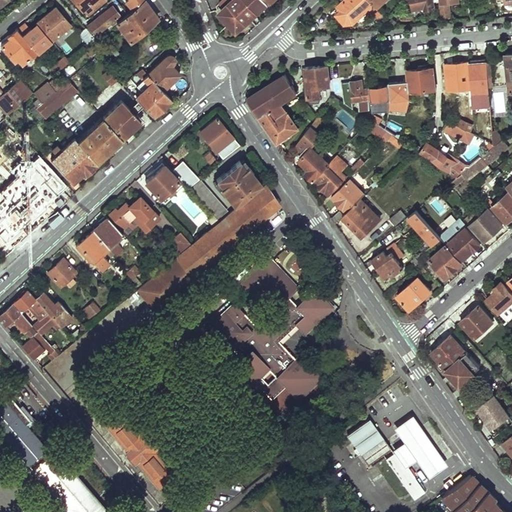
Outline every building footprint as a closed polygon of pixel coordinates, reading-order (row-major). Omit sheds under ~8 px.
[(75,0),(87,14),(103,0),(75,0)] [(141,0),(116,22),(129,41),(158,18),(145,0),(141,0)] [(266,0),(234,0),(233,2),(231,0),(223,0),(221,2),(226,8),(222,12),(234,26),(243,18),(246,21),(256,12),(267,1),(266,0)] [(372,0),(343,0),(338,5),(342,9),(337,13),(346,22),(354,21),(372,5),(375,8),(373,10),(378,16),(383,12),(377,5),(372,0)] [(411,0),(414,9),(420,7),(425,6),(425,10),(436,7),(433,0),(411,0)] [(439,0),(441,16),(451,16),(449,2),(459,1),(458,0),(439,0)] [(366,19),(378,16),(373,10),(375,8),(372,5),(354,21),(366,19)] [(95,39),(102,33),(99,31),(118,14),(111,6),(87,26),(94,34),(92,36),(95,39)] [(38,24),(50,39),(69,24),(55,7),(36,22),(38,24)] [(35,52),(35,53),(51,40),(50,39),(38,24),(32,29),(30,27),(21,34),(35,52)] [(77,33),(87,46),(93,40),(95,39),(92,36),(85,27),(77,33)] [(16,58),(20,64),(35,52),(21,34),(18,31),(1,45),(13,60),(16,58)] [(61,34),(55,38),(66,55),(72,51),(61,34)] [(99,48),(93,40),(87,46),(83,49),(89,56),(99,48)] [(146,71),(160,87),(169,79),(180,70),(173,61),(174,60),(175,59),(175,57),(174,54),(172,52),(170,52),(169,52),(168,52),(146,71)] [(488,85),(508,83),(509,90),(511,89),(511,52),(505,53),(506,57),(487,60),(487,61),(488,85)] [(53,74),(68,61),(64,56),(48,68),(53,74)] [(469,62),(469,60),(455,61),(445,62),(446,90),(470,87),(469,62)] [(488,85),(487,61),(469,62),(470,87),(471,106),(478,106),(479,126),(489,126),(488,85)] [(316,65),(305,66),(308,95),(312,99),(320,98),(319,85),(330,84),(328,64),(316,65)] [(107,82),(114,75),(105,65),(98,72),(107,82)] [(143,106),(150,114),(160,104),(169,96),(160,87),(146,71),(143,67),(137,73),(149,85),(140,93),(138,89),(132,94),(137,100),(143,106)] [(407,68),(409,89),(433,88),(431,67),(407,68)] [(388,84),(388,105),(394,105),(394,110),(404,110),(409,101),(409,89),(407,68),(401,68),(402,79),(388,80),(388,84)] [(297,90),(285,72),(270,81),(247,97),(278,141),(299,126),(281,102),(297,90)] [(370,100),(370,85),(364,86),(361,86),(361,78),(349,78),(349,88),(343,88),(343,98),(347,101),(357,101),(357,110),(367,110),(367,100),(370,100)] [(5,107),(8,112),(30,94),(19,81),(0,96),(0,104),(3,109),(5,107)] [(40,102),(49,113),(77,90),(68,81),(62,85),(40,102)] [(378,111),(387,112),(388,105),(388,84),(379,84),(370,85),(370,100),(378,100),(378,111)] [(34,107),(43,118),(49,113),(40,102),(36,98),(32,102),(35,106),(34,107)] [(102,117),(121,137),(136,124),(140,120),(134,114),(128,108),(121,100),(102,117)] [(128,108),(134,114),(143,106),(137,100),(128,108)] [(319,114),(309,126),(316,132),(326,119),(319,114)] [(239,143),(217,116),(200,130),(222,157),(239,143)] [(75,141),(94,161),(110,147),(121,137),(102,117),(75,141)] [(371,124),(382,130),(384,128),(385,120),(378,119),(376,121),(371,117),(367,121),(371,124)] [(472,134),(471,123),(461,118),(457,125),(463,129),(472,134)] [(449,131),(458,138),(463,129),(457,125),(447,119),(444,125),(445,131),(449,131)] [(382,130),(371,124),(368,127),(367,129),(378,139),(384,132),(382,130)] [(458,138),(467,144),(472,135),(472,134),(463,129),(458,138)] [(401,145),(393,138),(390,143),(397,149),(401,145)] [(50,160),(72,183),(81,175),(83,177),(85,175),(97,164),(94,161),(75,141),(73,139),(50,160)] [(508,148),(502,141),(497,145),(503,152),(508,148)] [(461,175),(465,179),(467,181),(487,165),(481,159),(481,158),(470,167),(466,166),(451,157),(450,160),(426,143),(419,152),(455,178),(458,173),(461,175)] [(306,171),(313,179),(330,163),(312,145),(298,157),(309,168),(306,171)] [(481,159),(487,165),(503,152),(497,145),(481,159)] [(212,163),(218,158),(213,152),(207,156),(212,163)] [(348,164),(338,154),(332,160),(330,163),(313,179),(328,194),(347,175),(342,170),(348,164)] [(198,178),(182,160),(173,169),(189,186),(198,178)] [(235,205),(262,182),(247,165),(246,166),(240,160),(217,179),(222,185),(220,187),(235,205)] [(161,197),(179,180),(165,164),(153,175),(147,181),(161,197)] [(57,196),(59,197),(68,189),(50,169),(41,177),(43,179),(26,194),(34,204),(30,208),(35,213),(39,210),(40,211),(51,202),(57,196)] [(465,179),(461,175),(453,181),(457,186),(465,179)] [(495,175),(487,180),(491,187),(499,182),(495,175)] [(189,186),(218,218),(229,209),(201,176),(189,186)] [(331,196),(346,211),(362,197),(365,194),(349,178),(331,196)] [(191,244),(207,264),(280,204),(266,183),(191,244)] [(511,217),(511,192),(510,190),(493,204),(508,221),(511,217)] [(0,204),(0,234),(3,238),(13,229),(20,222),(18,221),(25,214),(7,194),(0,200),(2,203),(0,204)] [(159,217),(140,197),(130,206),(126,202),(124,204),(118,209),(117,207),(110,214),(122,227),(136,214),(148,227),(159,217)] [(343,214),(342,214),(362,235),(380,217),(362,197),(346,211),(343,214)] [(471,223),(489,207),(485,202),(479,208),(478,206),(466,217),(471,223)] [(485,239),(503,223),(489,207),(471,223),(485,239)] [(395,224),(407,215),(401,208),(390,217),(395,224)] [(342,214),(343,214),(339,209),(331,216),(335,221),(342,214)] [(409,216),(433,243),(441,236),(418,209),(409,216)] [(124,233),(108,215),(99,224),(93,229),(109,246),(117,255),(123,250),(115,241),(124,233)] [(278,216),(272,221),(275,224),(281,219),(278,216)] [(465,226),(449,240),(462,254),(471,247),(473,250),(480,243),(465,226)] [(109,246),(93,229),(81,240),(76,245),(91,262),(95,258),(109,246)] [(193,242),(183,231),(175,237),(179,241),(175,244),(181,251),(193,242)] [(396,240),(372,257),(385,274),(392,269),(394,271),(403,265),(398,257),(404,252),(396,240)] [(191,244),(138,287),(154,308),(207,264),(191,244)] [(462,262),(446,244),(430,257),(446,275),(462,262)] [(117,255),(109,246),(95,258),(103,267),(117,255)] [(416,266),(421,262),(416,255),(410,260),(416,266)] [(54,265),(48,271),(60,285),(66,280),(70,285),(76,279),(72,275),(75,271),(63,257),(54,265)] [(297,305),(289,296),(298,287),(271,260),(263,268),(258,264),(240,282),(261,304),(271,295),(279,304),(256,326),(235,304),(208,330),(229,352),(234,348),(243,357),(224,375),(241,393),(246,388),(250,393),(264,379),(260,375),(269,366),(277,376),(286,385),(294,394),(317,372),(298,353),(294,358),(277,340),(295,323),(304,332),(331,306),(314,288),(297,305)] [(424,275),(430,270),(427,268),(421,262),(416,266),(424,275)] [(141,271),(134,264),(126,271),(133,278),(141,271)] [(430,270),(436,277),(440,273),(431,264),(427,268),(430,270)] [(411,308),(432,289),(419,274),(397,293),(411,308)] [(499,312),(511,300),(511,291),(501,280),(494,286),(496,288),(486,297),(499,312)] [(35,297),(28,289),(19,297),(13,303),(21,311),(30,303),(40,314),(46,309),(35,297)] [(68,311),(61,302),(56,306),(42,292),(37,296),(35,297),(46,309),(57,321),(68,311)] [(90,306),(96,314),(102,309),(95,301),(90,306)] [(21,311),(13,303),(8,307),(0,314),(0,316),(6,325),(7,324),(15,317),(26,330),(31,335),(35,331),(31,326),(33,324),(21,311)] [(474,336),(493,320),(479,304),(460,320),(474,336)] [(26,330),(15,317),(7,324),(9,326),(15,321),(25,332),(26,330)] [(73,334),(77,338),(84,332),(81,328),(73,334)] [(39,331),(23,344),(34,357),(46,346),(51,352),(55,349),(39,331)] [(480,367),(450,333),(432,350),(462,383),(480,367)] [(49,354),(52,359),(59,353),(55,349),(51,352),(49,354)] [(294,394),(298,399),(321,377),(317,372),(294,394)] [(246,388),(241,393),(250,401),(264,388),(273,397),(286,385),(277,376),(268,384),(264,379),(250,393),(246,388)] [(511,422),(511,419),(494,393),(477,405),(488,420),(491,418),(500,431),(511,422)] [(148,427),(143,422),(136,428),(120,409),(105,422),(129,450),(127,451),(136,462),(137,461),(161,487),(175,475),(155,452),(171,438),(156,421),(148,427)] [(0,428),(0,429),(65,506),(57,511),(108,511),(54,448),(49,452),(17,414),(0,428)] [(450,463),(414,414),(397,427),(406,440),(395,448),(407,466),(418,457),(432,476),(450,463)] [(390,450),(365,416),(343,432),(369,466),(390,450)] [(427,493),(397,454),(388,460),(418,500),(427,493)] [(450,510),(451,511),(496,511),(500,509),(490,499),(492,498),(468,477),(440,497),(447,503),(452,508),(450,510)]
